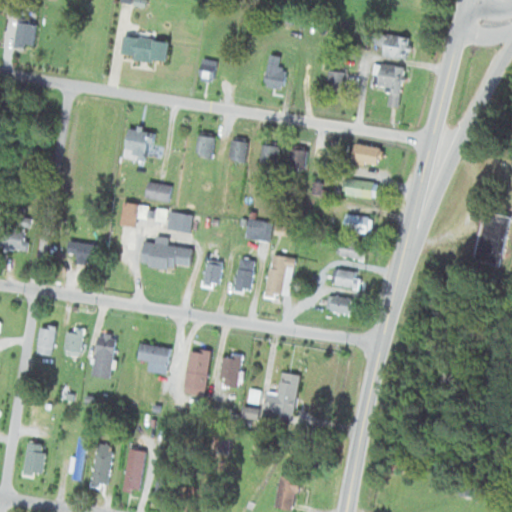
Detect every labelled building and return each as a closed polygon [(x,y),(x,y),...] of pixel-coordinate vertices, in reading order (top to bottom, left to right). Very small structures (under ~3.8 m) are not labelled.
[(38,20),(19,20),(19,47),(38,47),(38,20)] [(412,37),(388,34),(385,55),(410,58),(412,37)] [(173,40),(128,37),(127,59),(172,61),(173,40)] [(289,69),(283,69),(283,55),(270,55),(270,87),(289,87),(289,69)] [(218,60),(204,62),(207,81),(221,79),(218,60)] [(380,76),(380,86),(392,87),(391,107),(402,108),(405,66),(377,63),(375,76),(380,76)] [(345,89),(346,72),(330,71),(329,88),(345,89)] [(128,158),(151,161),(156,132),(134,127),(128,158)] [(214,159),(218,137),(202,134),(198,155),(214,159)] [(251,141),(235,139),(232,161),(248,163),(251,141)] [(262,171),(278,173),(281,145),(265,144),(262,171)] [(355,161),(380,165),(384,148),(358,144),(355,161)] [(310,148),(294,147),(293,170),(309,170),(310,148)] [(349,196),(378,199),(380,183),(350,180),(349,196)] [(175,186),(151,182),(148,198),(172,202),(175,186)] [(140,227),(142,204),(127,202),(124,225),(140,227)] [(478,259),(489,209),(511,214),(511,224),(503,265),(478,259)] [(196,215),(172,212),(170,229),(193,232),(196,215)] [(372,230),(370,215),(347,218),(349,233),(372,230)] [(248,238),(272,242),(275,223),(251,219),(248,238)] [(0,248),(28,253),(32,230),(0,224),(0,248)] [(148,242),(145,265),(177,270),(178,264),(194,266),(196,248),(171,245),(172,238),(160,237),(159,244),(148,242)] [(341,260),(368,258),(367,242),(340,243),(341,260)] [(78,254),(78,264),(99,264),(100,244),(71,243),(70,254),(78,254)] [(294,296),(296,257),(273,256),(271,295),(294,296)] [(260,261),(245,257),(237,288),(252,292),(260,261)] [(207,285),(223,287),(226,262),(210,260),(207,285)] [(359,290),(363,274),(337,269),(333,285),(359,290)] [(332,296),(330,311),(355,315),(357,299),(332,296)] [(55,357),(59,327),(43,325),(39,355),(55,357)] [(69,355),(85,355),(85,330),(69,330),(69,355)] [(113,380),(120,337),(102,335),(95,377),(113,380)] [(152,362),(150,372),(169,375),(174,349),(144,343),(141,360),(152,362)] [(213,351),(193,348),(188,388),(209,390),(213,351)] [(226,354),(223,386),(241,388),(245,356),(226,354)] [(303,376),(284,372),(281,394),(270,393),(267,410),(296,415),(303,376)] [(84,481),(90,439),(81,438),(75,480),(84,481)] [(27,474),(45,475),(49,444),(30,443),(27,474)] [(96,485),(111,486),(116,445),(100,444),(96,485)] [(141,491),(149,452),(134,449),(126,488),(141,491)] [(157,497),(173,500),(179,470),(162,467),(157,497)] [(303,480),(284,475),(276,507),(294,511),(303,480)]
